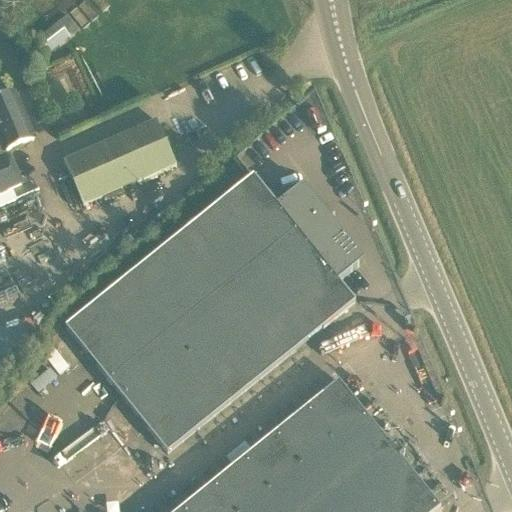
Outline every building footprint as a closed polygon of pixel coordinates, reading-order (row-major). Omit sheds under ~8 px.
[(50,54),(79,31),(67,17),(38,40),(50,54)] [(15,149),(33,141),(13,95),(0,100),(0,140),(5,153),(15,149)] [(156,122),(63,163),(83,208),(176,167),(156,122)] [(10,155),(0,159),(0,196),(24,186),(10,155)] [(66,330),(132,412),(167,456),(354,304),(338,284),(363,262),(303,187),(277,208),(253,179),(66,330)] [(0,328),(0,359),(31,347),(20,321),(0,328)] [(338,384),(323,397),(180,511),(437,511),(440,510),(399,459),(403,456),(393,443),(389,447),(338,384)]
